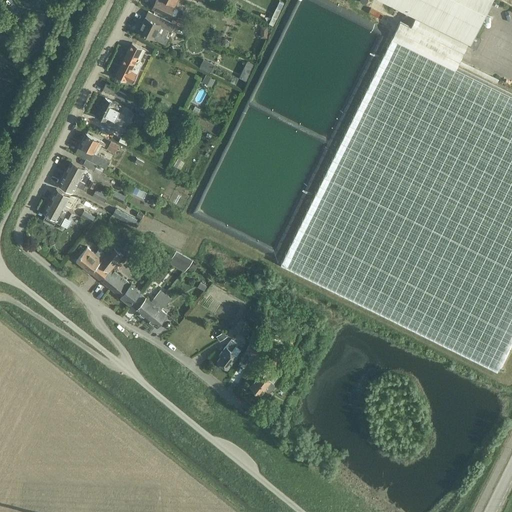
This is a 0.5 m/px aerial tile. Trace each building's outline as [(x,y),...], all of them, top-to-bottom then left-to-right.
[(156,0),(152,9),(169,17),(173,8),(156,0)] [(511,93),(457,66),(469,42),(471,43),(491,0),(383,0),(416,16),(411,25),(401,19),(281,263),(497,369),(511,338),(511,93)] [(379,4),(377,9),(386,14),(389,9),(379,4)] [(138,31),(153,39),(166,45),(169,38),(166,36),(169,29),(172,31),(172,30),(176,33),(178,29),(188,34),(190,31),(176,23),(175,24),(148,11),(138,31)] [(475,36),(470,46),(476,49),(481,39),(475,36)] [(223,39),(222,42),(223,45),(226,46),(229,45),(230,42),(229,39),(226,38),(223,39)] [(132,43),(115,76),(125,81),(126,80),(132,83),(137,73),(142,64),(141,61),(137,59),(142,48),(132,43)] [(200,67),(210,73),(215,64),(204,59),(200,67)] [(248,61),(244,69),(252,72),(255,64),(248,61)] [(210,84),(214,77),(207,73),(204,80),(210,84)] [(135,106),(138,99),(131,95),(127,102),(135,106)] [(105,98),(101,106),(120,116),(121,114),(122,115),(125,108),(124,108),(125,105),(115,100),(114,102),(105,98)] [(119,118),(120,116),(101,106),(96,115),(106,120),(105,122),(115,127),(116,125),(120,127),(123,120),(119,118)] [(100,132),(106,135),(109,129),(102,126),(100,132)] [(101,141),(86,133),(79,145),(89,151),(87,156),(101,164),(104,158),(96,154),(102,144),(104,146),(106,143),(101,140),(101,141)] [(111,141),(108,148),(116,153),(119,145),(111,141)] [(86,159),(83,164),(94,170),(97,165),(86,159)] [(72,160),(65,172),(80,179),(86,183),(86,184),(93,187),(96,182),(91,179),(92,178),(91,174),(88,172),(89,170),(86,168),(72,160)] [(103,162),(101,167),(110,170),(112,165),(103,162)] [(83,189),(86,184),(86,183),(80,179),(65,172),(59,184),(73,191),(76,185),(83,189)] [(143,184),(139,192),(151,198),(154,190),(143,184)] [(56,188),(50,199),(64,207),(68,209),(71,205),(67,203),(71,196),(56,188)] [(107,195),(122,203),(126,195),(111,188),(107,195)] [(105,201),(108,196),(96,190),(94,195),(105,201)] [(46,213),(43,219),(54,225),(56,222),(61,224),(65,216),(72,219),(75,213),(68,209),(64,207),(50,199),(43,212),(46,213)] [(85,206),(98,213),(100,208),(87,202),(85,206)] [(118,209),(114,215),(134,225),(137,219),(118,209)] [(92,222),(95,217),(84,210),(81,216),(92,222)] [(110,270),(124,254),(112,245),(105,253),(99,248),(95,253),(87,247),(76,261),(101,281),(110,270)] [(146,263),(151,256),(141,249),(136,255),(146,263)] [(169,263),(186,272),(193,260),(176,250),(169,263)] [(110,270),(101,281),(130,304),(140,292),(130,284),(129,285),(117,275),(119,273),(115,270),(113,272),(110,270)] [(146,297),(136,309),(146,317),(166,294),(160,290),(151,301),(146,297)] [(166,294),(146,317),(157,326),(167,313),(161,309),(163,306),(165,306),(171,299),(166,294)] [(241,319),(233,331),(240,336),(242,333),(246,336),(252,328),(248,325),(241,319)] [(217,334),(221,339),(227,335),(224,330),(217,334)] [(257,330),(254,336),(260,339),(263,332),(257,330)] [(227,347),(217,360),(227,368),(237,355),(231,351),(237,343),(231,338),(226,346),(227,347)] [(251,340),(245,351),(257,357),(262,346),(251,340)] [(276,369),(279,365),(277,363),(278,362),(272,357),(268,363),(273,367),(276,369)] [(274,384),(270,381),(271,381),(265,376),(269,370),(265,366),(260,373),(260,372),(250,386),(260,394),(265,389),(268,391),(270,392),(271,391),(274,387),(274,385),(274,384)]
